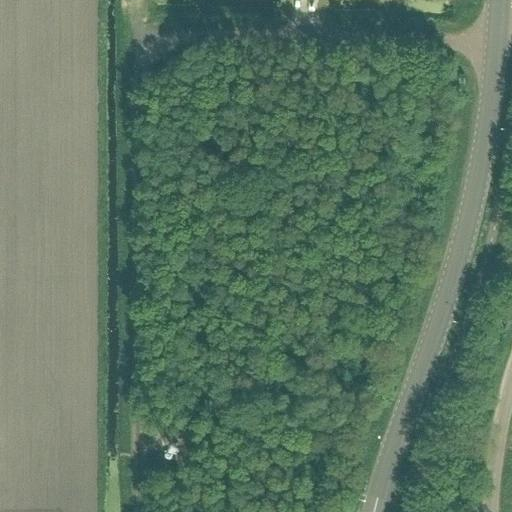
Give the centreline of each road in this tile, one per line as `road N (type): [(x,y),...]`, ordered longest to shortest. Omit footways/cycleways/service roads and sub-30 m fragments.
road 1 (track): [(281,40),(179,47),(139,80),(137,511)]
road 2 (tertiary): [(373,511),(464,230),(499,7)]
road 3 (unclassified): [(492,511),(511,374)]
